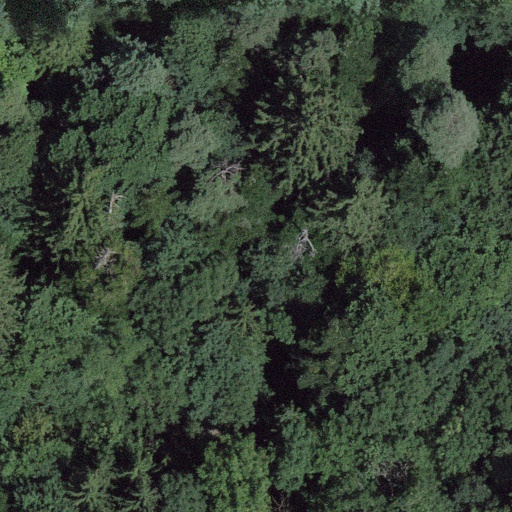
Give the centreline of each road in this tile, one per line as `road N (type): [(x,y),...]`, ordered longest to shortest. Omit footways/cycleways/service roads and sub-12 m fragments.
road 1 (track): [(511,409),(250,446),(104,440),(0,416)]
road 2 (track): [(136,0),(0,91)]
